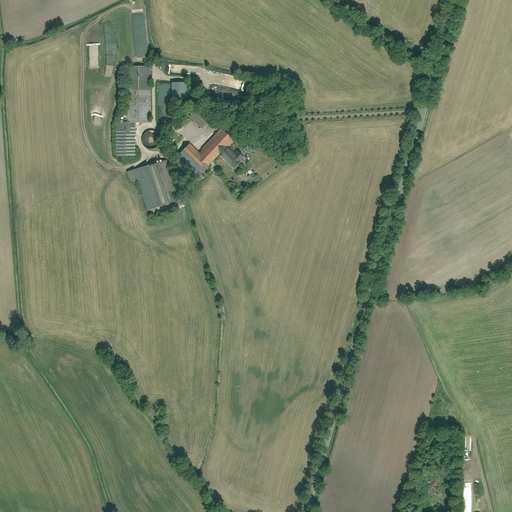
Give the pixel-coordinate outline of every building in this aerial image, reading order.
[(137,123),(152,124),(152,65),(126,65),(126,123),(137,123)] [(173,82),(173,98),(186,98),(186,82),(173,82)] [(199,109),(191,116),(202,127),(209,120),(199,109)] [(116,157),(137,157),(137,123),(126,123),(116,123),(116,157)] [(220,125),(199,147),(191,140),(179,153),(200,173),(206,167),(208,168),(220,154),(235,168),(244,158),(237,151),(235,153),(229,148),(237,140),(220,125)] [(146,148),(149,149),(152,150),(155,149),(158,148),(160,145),(161,143),(161,139),(160,136),(158,134),(156,132),(153,131),(150,131),(147,132),(144,134),(143,137),(142,140),(142,143),(144,146),(146,148)] [(138,179),(148,211),(180,201),(167,160),(129,172),(131,180),(138,179)]
